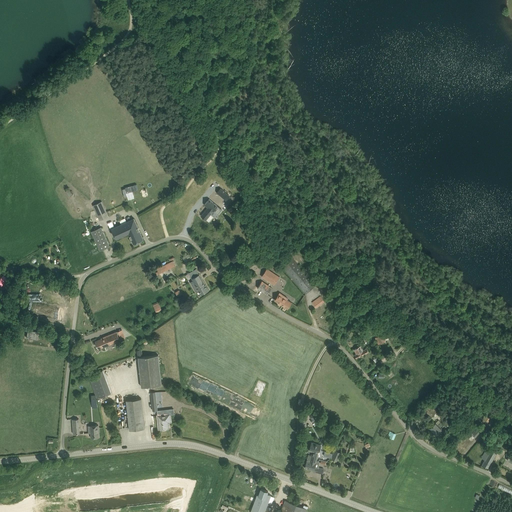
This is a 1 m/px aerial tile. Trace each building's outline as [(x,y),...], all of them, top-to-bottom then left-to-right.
[(122,189),(124,197),(127,196),(126,193),(129,192),(131,199),(134,198),(132,191),(138,190),(136,184),(125,187),(125,188),(122,189)] [(70,188),(65,191),(69,197),(73,194),(70,188)] [(217,193),(223,198),(227,193),(221,188),(220,188),(217,193)] [(213,202),(209,199),(205,204),(208,207),(201,216),(206,220),(206,219),(209,222),(213,216),(210,214),(215,208),(217,205),(213,202)] [(100,220),(108,216),(102,201),(93,205),(100,220)] [(134,218),(111,228),(116,239),(129,233),(133,243),(143,239),(134,218)] [(91,231),(98,246),(100,250),(110,246),(101,227),(91,231)] [(281,264),(306,293),(316,285),(291,256),(281,264)] [(262,276),(274,284),(279,276),(267,268),(262,276)] [(199,290),(201,294),(209,290),(199,274),(196,269),(189,273),(193,279),(190,281),(195,292),(199,290)] [(272,288),(262,281),(257,288),(267,295),(272,288)] [(287,308),(292,302),(287,299),(288,298),(280,292),(275,300),(287,308)] [(316,307),(324,302),(320,297),(313,302),(316,307)] [(156,312),(157,312),(162,310),(159,302),(153,305),(156,311),(156,312)] [(37,331),(28,330),(27,337),(36,339),(37,331)] [(98,349),(120,340),(117,331),(101,338),(102,338),(95,341),(98,349)] [(386,340),(383,334),(377,337),(381,342),(386,340)] [(354,355),(356,358),(365,353),(369,351),(367,348),(363,350),(361,345),(354,349),(356,353),(354,355)] [(158,354),(138,357),(142,386),(161,384),(158,354)] [(111,393),(103,370),(89,375),(96,394),(96,396),(97,398),(111,393)] [(130,430),(145,428),(141,398),(126,400),(130,430)] [(436,411),(430,405),(425,410),(432,416),(436,411)] [(488,422),(492,417),(487,413),(483,417),(484,418),(488,422)] [(169,414),(158,415),(160,428),(168,427),(168,422),(168,421),(167,421),(167,419),(170,419),(169,414)] [(436,434),(443,427),(442,426),(444,425),(439,420),(436,423),(430,428),(436,434)] [(89,433),(91,433),(91,438),(99,437),(99,435),(98,425),(89,425),(89,433)] [(478,425),(472,433),(476,436),(482,429),(478,425)] [(388,437),(394,439),(396,433),(391,431),(388,437)] [(307,460),(311,461),(312,460),(316,461),(317,458),(319,451),(321,445),(312,442),(310,451),(312,451),(311,455),(309,455),(307,460)] [(482,458),(485,460),(482,464),(488,468),(497,451),(488,446),(482,458)] [(341,452),(335,450),(331,459),(337,461),(341,452)] [(307,460),(305,468),(314,470),(314,471),(322,473),(324,468),(321,467),(318,467),(315,466),(316,461),(312,460),(311,461),(307,460)] [(261,488),(259,496),(262,497),(256,511),(264,511),(271,495),(267,494),(268,491),(261,488)] [(285,500),(280,511),(306,511),(307,509),(285,500)]
